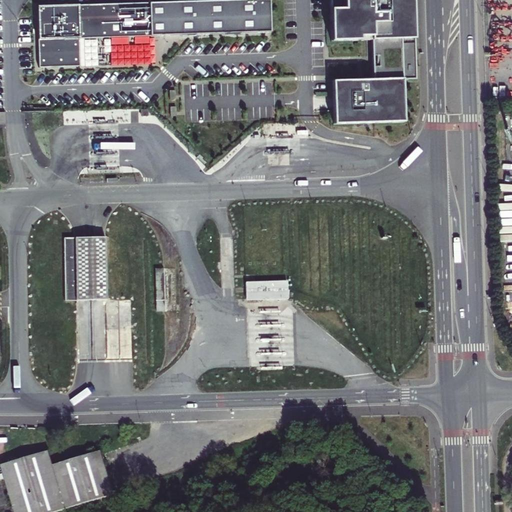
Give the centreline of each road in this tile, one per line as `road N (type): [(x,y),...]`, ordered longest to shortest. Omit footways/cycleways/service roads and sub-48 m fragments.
road 1 (unclassified): [(19,407),(448,394)]
road 2 (unclassified): [(439,183),(16,198)]
road 3 (primary): [(476,334),(466,0)]
road 4 (primary): [(439,183),(448,394)]
road 5 (unclassified): [(16,198),(19,407)]
road 6 (primary): [(433,0),(439,183)]
road 7 (primary): [(476,334),(459,285),(455,210),(439,183)]
